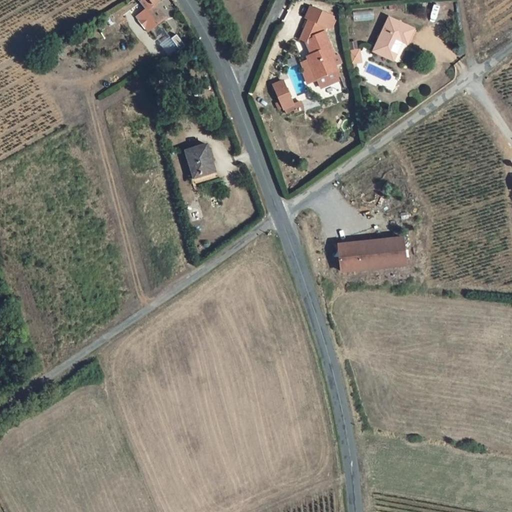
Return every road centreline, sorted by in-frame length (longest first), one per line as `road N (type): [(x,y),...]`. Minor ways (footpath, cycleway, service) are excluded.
road 1 (unclassified): [(0,407),(281,215)]
road 2 (secondary): [(281,215),(338,393),(356,511)]
road 3 (unclassified): [(281,215),(511,46)]
road 4 (secondary): [(233,92),(281,215)]
